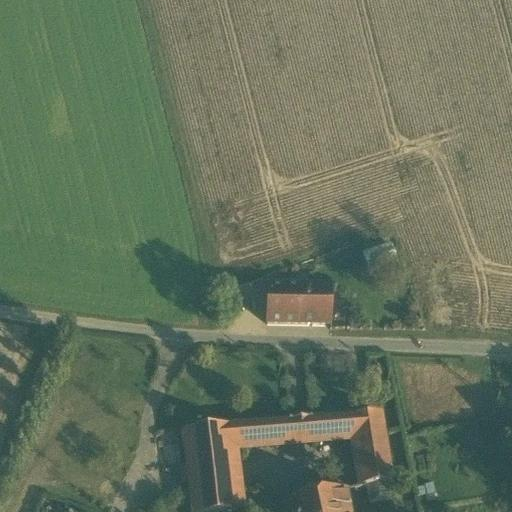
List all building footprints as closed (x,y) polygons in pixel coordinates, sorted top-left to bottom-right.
[(391,246),(360,254),(366,275),(396,267),(391,246)] [(266,327),(329,328),(330,290),(267,289),(266,327)] [(362,489),(366,488),(386,484),(390,484),(380,416),(309,422),(311,443),(353,439),(362,489)] [(291,444),(311,443),(309,422),(289,424),(291,444)] [(238,511),(231,449),(291,444),(289,424),(229,429),(181,435),(190,511),(238,511)] [(389,502),(386,484),(366,488),(370,506),(389,502)] [(349,511),(345,491),(280,505),(281,511),(349,511)]
